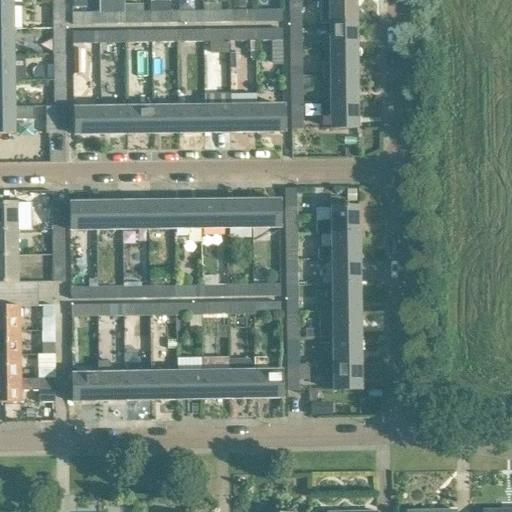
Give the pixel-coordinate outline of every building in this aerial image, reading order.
[(245,0),(232,0),(233,9),(246,8),(245,0)] [(288,0),(289,25),(301,25),(300,0),(288,0)] [(328,0),(328,25),(355,24),(354,0),(328,0)] [(53,30),(64,29),(64,3),(52,3),(52,23),(53,30)] [(0,30),(12,30),(12,4),(0,4),(0,30)] [(254,11),(254,23),(281,22),(281,10),(254,11)] [(203,23),(229,23),(228,11),(221,11),(221,12),(202,12),(203,23)] [(229,23),(254,23),(254,11),(228,11),(229,23)] [(150,24),(176,24),(176,12),(150,13),(150,24)] [(176,24),(203,23),(202,12),(176,12),(176,24)] [(99,25),(125,24),(124,13),(98,14),(99,25)] [(125,24),(150,24),(150,13),(143,13),(124,13),(125,24)] [(72,25),(99,25),(98,14),(72,14),(72,25)] [(329,51),(356,50),(355,24),(328,25),(329,51)] [(289,51),(301,51),(301,25),(289,25),(289,51)] [(53,55),(64,55),(64,29),(53,30),(53,37),(42,37),(42,47),(42,53),(43,53),(53,53),(53,55)] [(0,55),(12,56),(12,30),(0,30),(0,55)] [(229,43),(255,42),(255,30),(229,31),(229,43)] [(255,30),(255,42),(271,42),(271,66),(282,66),(281,30),(255,30)] [(185,43),(203,43),(203,31),(177,32),(177,43),(185,43)] [(210,43),(229,43),(229,31),(203,31),(203,43),(210,43)] [(125,44),(151,44),(151,32),(125,33),(125,44)] [(151,44),(177,43),(177,32),(151,32),(151,44)] [(73,45),(99,44),(99,33),(73,34),(73,45)] [(99,44),(125,44),(125,33),(99,33),(99,44)] [(229,51),(229,43),(210,43),(210,54),(229,54),(229,51)] [(238,77),(238,48),(230,48),(230,77),(238,77)] [(329,77),(356,76),(356,50),(329,51),(329,63),(323,63),(322,77),(329,77)] [(290,77),(302,77),(301,51),(289,51),(290,77)] [(0,81),(13,82),(12,56),(0,55),(0,81)] [(53,81),(65,81),(64,55),(53,55),(53,81)] [(329,103),(356,102),(356,76),(329,77),(329,103)] [(290,103),(302,103),(302,77),(290,77),(290,103)] [(0,107),(13,108),(13,82),(0,81),(0,107)] [(54,107),(65,107),(65,81),(53,81),(54,107)] [(356,102),(329,103),(330,130),(356,129),(356,102)] [(302,130),(302,113),(302,105),(302,103),(290,103),(290,130),(302,130)] [(33,107),(13,108),(0,107),(0,134),(14,135),(13,121),(33,121),(33,107)] [(65,107),(54,107),(54,110),(45,110),(45,134),(66,134),(65,107)] [(204,134),(230,134),(230,107),(204,108),(204,134)] [(230,134),(256,133),(256,107),(230,107),(230,134)] [(256,107),(256,133),(283,133),(283,107),(256,107)] [(126,135),(152,135),(152,108),(126,109),(126,135)] [(152,135),(178,134),(178,108),(152,108),(152,135)] [(178,134),(204,134),(204,108),(178,108),(178,134)] [(74,136),(100,135),(100,109),(73,109),(74,136)] [(100,135),(126,135),(126,109),(100,109),(100,135)] [(357,145),(368,145),(369,123),(357,123),(357,145)] [(200,230),(226,230),(226,201),(200,202),(200,230)] [(226,230),(252,229),(252,201),(226,201),(226,230)] [(252,201),(252,229),(279,229),(278,201),(252,201)] [(122,231),(148,231),(148,202),(122,203),(122,231)] [(148,231),(174,230),(174,202),(148,202),(148,231)] [(174,230),(200,230),(200,202),(174,202),(174,230)] [(52,229),(64,229),(63,223),(63,203),(52,204),(52,224),(52,229)] [(69,232),(96,231),(96,203),(69,203),(69,232)] [(96,231),(122,231),(122,203),(96,203),(96,231)] [(0,229),(16,230),(16,204),(0,204),(0,229)] [(330,234),(358,234),(358,207),(330,208),(330,223),(316,223),(316,234),(330,234)] [(285,235),(296,235),(296,208),(284,209),(285,235)] [(0,254),(16,254),(16,230),(0,229),(0,254)] [(53,254),(64,254),(64,229),(52,229),(53,254)] [(318,260),(330,260),(359,260),(358,234),(330,234),(330,249),(318,249),(318,260)] [(285,261),(297,261),(296,235),(285,235),(285,261)] [(0,283),(17,283),(17,279),(16,254),(0,254),(0,283)] [(64,254),(53,254),(54,283),(65,282),(64,254)] [(331,286),(359,286),(359,260),(330,260),(331,286)] [(285,286),(297,286),(297,261),(285,261),(285,286)] [(0,293),(37,293),(37,283),(17,283),(0,283),(0,293)] [(227,298),(253,298),(253,286),(227,287),(227,298)] [(253,286),(253,298),(280,297),(279,286),(253,286)] [(297,313),(297,286),(285,286),(286,313),(297,313)] [(331,312),(359,312),(359,286),(331,286),(331,312)] [(149,299),(175,299),(175,287),(149,288),(149,299)] [(175,299),(201,298),(201,287),(175,287),(175,299)] [(201,298),(227,298),(227,287),(201,287),(201,298)] [(70,300),(97,300),(97,288),(70,289),(70,300)] [(97,300),(123,299),(123,288),(97,288),(97,300)] [(123,299),(149,299),(149,288),(123,288),(123,299)] [(37,307),(37,303),(37,293),(0,293),(0,307),(18,307),(37,307)] [(227,315),(253,314),(253,303),(227,304),(227,315)] [(253,303),(253,314),(280,314),(280,303),(253,303)] [(175,316),(201,315),(201,304),(175,305),(175,316)] [(201,315),(227,315),(227,304),(201,304),(201,315)] [(97,317),(123,317),(123,305),(97,306),(97,317)] [(123,317),(149,316),(149,305),(123,305),(123,317)] [(149,316),(175,316),(175,305),(149,305),(149,316)] [(71,317),(97,317),(97,306),(71,306),(71,317)] [(0,331),(19,332),(18,307),(0,307),(0,331)] [(331,338),(360,338),(359,312),(331,312),(331,313),(319,313),(319,338),(331,338)] [(286,339),(298,339),(297,313),(286,313),(286,339)] [(55,331),(55,318),(43,318),(42,331),(55,331)] [(0,355),(19,355),(19,332),(0,331),(0,355)] [(42,355),(54,355),(54,343),(55,331),(42,331),(42,355)] [(331,364),(360,364),(360,338),(331,338),(331,364)] [(287,365),(298,365),(298,339),(286,339),(287,365)] [(0,379),(19,379),(19,355),(0,355),(0,379)] [(38,379),(54,379),(54,370),(54,355),(42,355),(42,356),(37,356),(38,379)] [(254,371),(254,400),(281,399),(281,371),(266,371),(266,359),(253,359),(254,371)] [(125,402),(124,373),(109,374),(109,363),(99,363),(99,374),(98,374),(99,403),(125,402)] [(360,364),(331,364),(332,371),(332,391),(360,390),(360,364)] [(298,391),(298,380),(298,366),(298,365),(287,365),(287,391),(298,391)] [(298,366),(298,380),(308,380),(308,365),(298,366)] [(228,400),(254,400),(254,371),(228,372),(228,400)] [(177,401),(202,401),(202,372),(176,373),(177,401)] [(202,401),(228,400),(228,372),(202,372),(202,401)] [(125,402),(151,402),(150,373),(124,373),(125,402)] [(151,402),(177,401),(176,373),(150,373),(151,402)] [(72,403),(99,403),(98,374),(71,374),(72,403)] [(19,379),(0,379),(0,403),(20,404),(20,392),(38,391),(39,403),(55,403),(54,379),(38,379),(19,379)]
